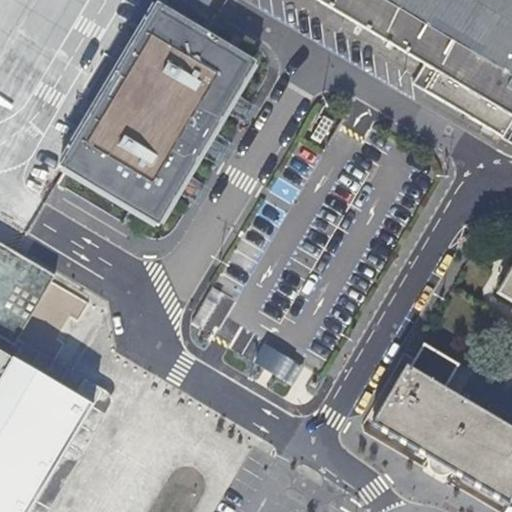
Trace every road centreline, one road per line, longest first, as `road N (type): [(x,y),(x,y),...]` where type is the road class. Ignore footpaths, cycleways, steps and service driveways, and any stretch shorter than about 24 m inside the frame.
road 1 (unclassified): [(491,176),(442,224),(317,452)]
road 2 (unclassified): [(313,58),(208,238),(143,313)]
road 3 (unclassified): [(143,313),(157,354),(179,374),(317,452)]
road 4 (unclassified): [(491,176),(470,151),(313,58)]
road 5 (unclassified): [(35,220),(110,266),(143,313)]
